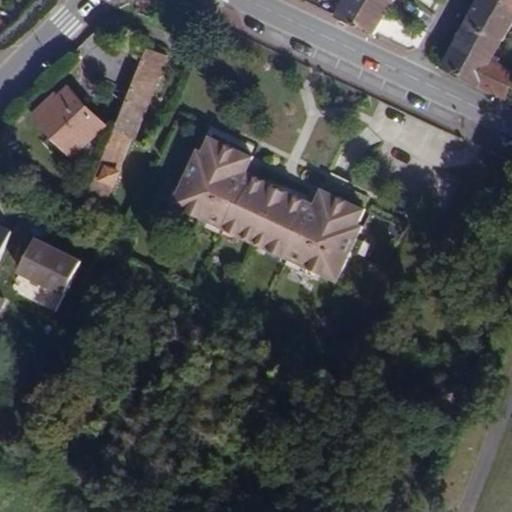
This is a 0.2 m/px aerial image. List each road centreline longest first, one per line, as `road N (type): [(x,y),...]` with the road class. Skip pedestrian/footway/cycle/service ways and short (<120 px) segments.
road 1 (secondary): [(420,81),(239,0)]
road 2 (tertiary): [(87,0),(0,87)]
